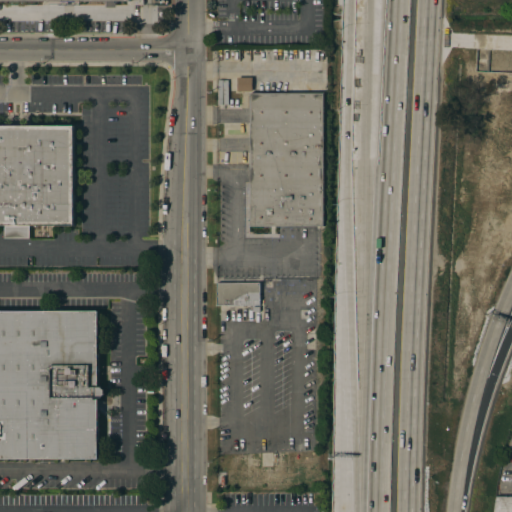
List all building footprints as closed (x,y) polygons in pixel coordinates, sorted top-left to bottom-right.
[(250,93),(324,93),(324,226),(250,226),(250,93)] [(78,225),(0,225),(0,129),(77,128),(78,225)] [(260,283),(260,305),(216,305),(216,283),(218,283),(260,283)] [(103,460),(0,458),(0,315),(104,316),(103,460)] [(511,496),(511,511),(493,511),(496,496),(511,496)]
